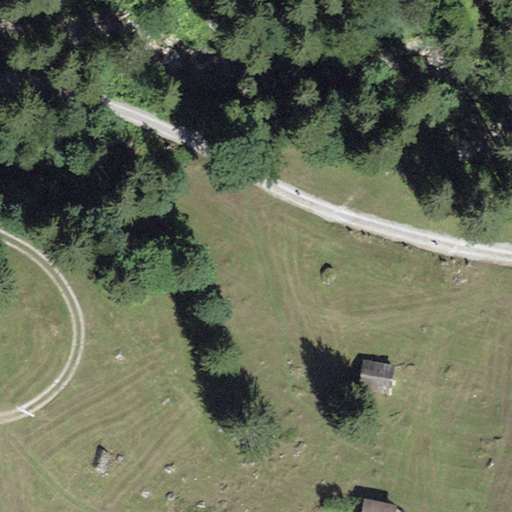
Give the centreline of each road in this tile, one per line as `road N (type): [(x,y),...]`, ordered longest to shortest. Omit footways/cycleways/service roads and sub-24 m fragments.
road 1 (track): [(247,175),(351,221),(511,256)]
road 2 (track): [(0,84),(96,101),(247,175)]
road 3 (track): [(0,420),(51,394),(75,350),(77,322),(47,266),(0,235)]
road 4 (track): [(16,416),(49,479),(91,511)]
